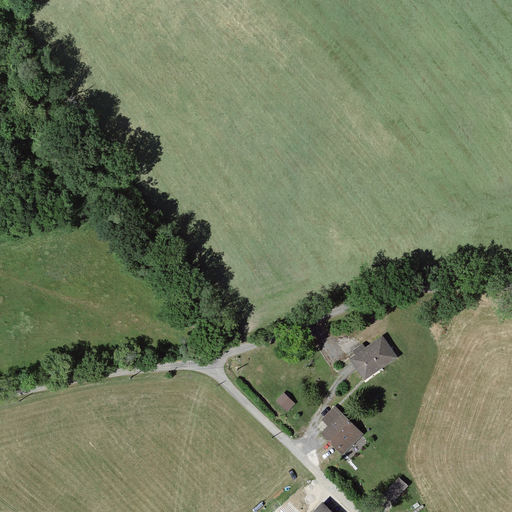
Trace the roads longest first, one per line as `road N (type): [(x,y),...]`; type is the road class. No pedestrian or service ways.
road 1 (unclassified): [(201,361),(355,511)]
road 2 (track): [(311,321),(394,293),(511,285)]
road 3 (unclassified): [(0,396),(201,361)]
